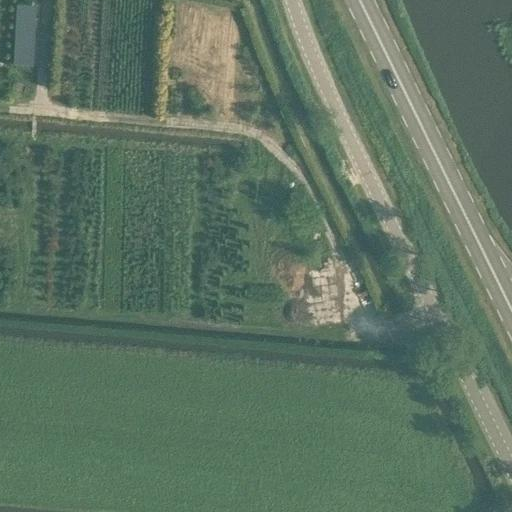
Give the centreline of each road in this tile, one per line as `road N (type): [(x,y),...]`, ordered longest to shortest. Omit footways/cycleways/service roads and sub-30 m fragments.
road 1 (unclassified): [(511,481),(345,134),(295,0)]
road 2 (primary): [(511,318),(357,0)]
